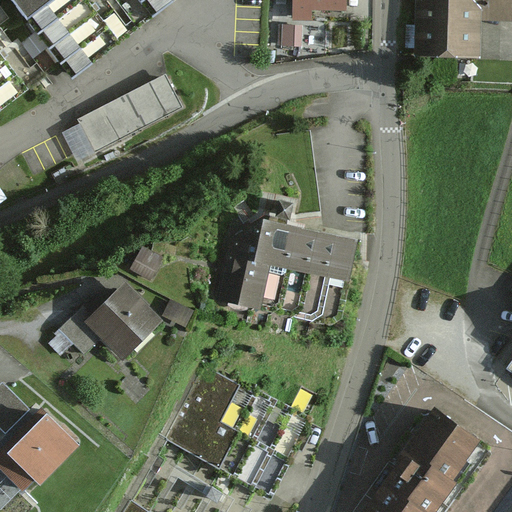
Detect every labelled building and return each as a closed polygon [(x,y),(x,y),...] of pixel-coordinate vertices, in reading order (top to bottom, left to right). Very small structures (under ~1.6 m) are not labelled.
[(11,0),(70,77),(120,40),(96,9),(89,0),(11,0)] [(138,0),(155,21),(183,0),(138,0)] [(353,0),(301,0),(301,15),(353,17),(353,0)] [(511,0),(427,0),(426,54),(481,56),(483,15),(511,16),(511,0)] [(283,41),(301,43),(303,23),(285,21),(283,41)] [(0,130),(38,102),(4,56),(0,51),(0,130)] [(170,82),(65,137),(82,168),(186,113),(170,82)] [(363,240),(253,214),(233,298),(343,324),(363,240)] [(141,244),(132,265),(145,271),(155,250),(141,244)] [(168,316),(130,278),(95,313),(134,351),(168,316)] [(314,419),(210,364),(172,436),(275,491),(314,419)] [(34,409),(7,383),(0,390),(0,419),(12,431),(34,409)] [(84,437),(53,409),(13,453),(44,480),(84,437)] [(439,511),(488,444),(442,412),(370,511),(439,511)] [(155,511),(137,501),(130,511),(155,511)]
